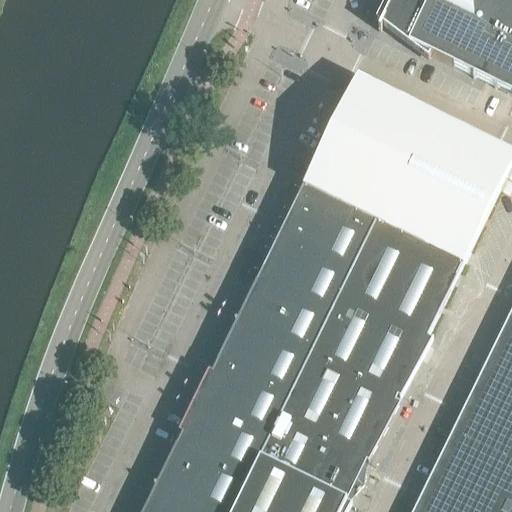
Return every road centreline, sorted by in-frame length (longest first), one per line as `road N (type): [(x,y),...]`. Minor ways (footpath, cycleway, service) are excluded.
road 1 (tertiary): [(10,511),(69,328),(212,0)]
road 2 (unclassified): [(108,511),(328,48)]
road 3 (unclassified): [(381,511),(511,230)]
road 4 (unclassified): [(511,138),(328,48)]
